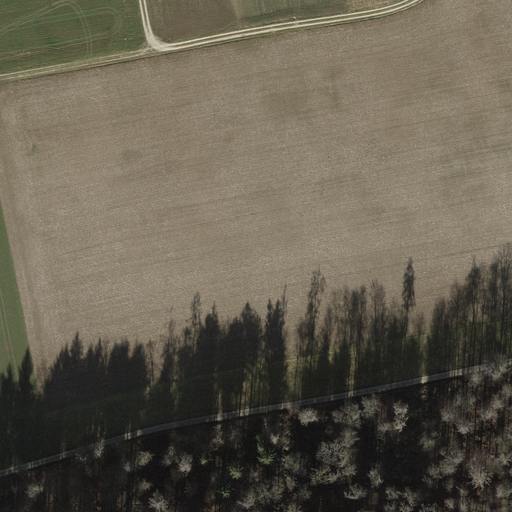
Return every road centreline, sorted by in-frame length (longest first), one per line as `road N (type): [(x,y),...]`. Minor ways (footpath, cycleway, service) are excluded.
road 1 (track): [(511,369),(218,419),(0,477)]
road 2 (track): [(413,0),(0,78)]
